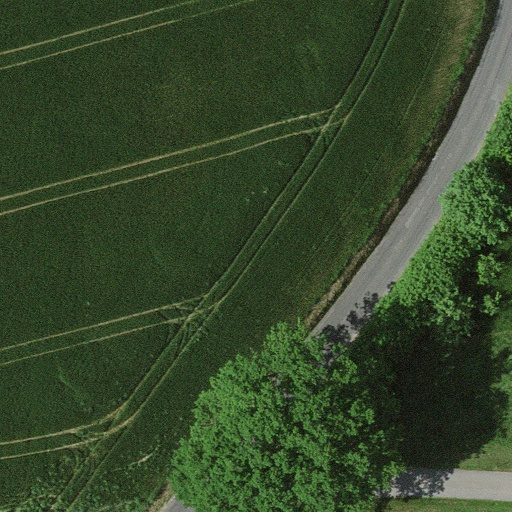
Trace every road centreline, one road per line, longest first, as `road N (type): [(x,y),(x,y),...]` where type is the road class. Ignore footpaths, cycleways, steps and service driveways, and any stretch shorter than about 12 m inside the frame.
road 1 (residential): [(185,511),(336,325),(445,164),(511,11)]
road 2 (unclassified): [(245,511),(346,483),(511,483)]
